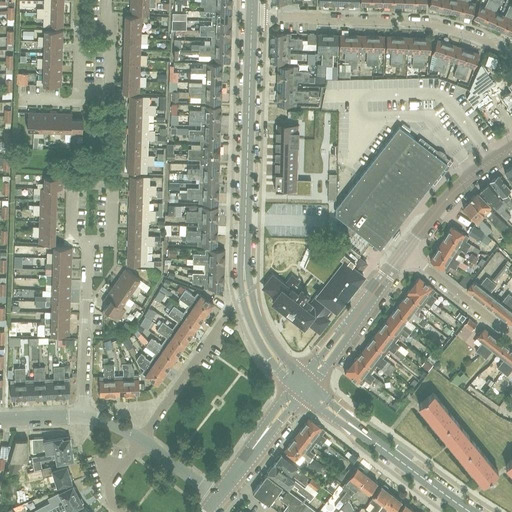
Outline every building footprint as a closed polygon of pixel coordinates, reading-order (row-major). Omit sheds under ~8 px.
[(430,0),(429,8),(439,10),(441,0),(430,0)] [(441,0),(439,10),(450,13),(453,0),(441,0)] [(453,0),(450,13),(461,15),(465,1),(464,0),(453,0)] [(464,0),(465,1),(461,15),(472,18),(475,4),(470,2),(470,0),(464,0)] [(480,5),(473,19),(484,23),(490,10),(494,0),(487,0),(485,7),(480,5)] [(494,0),(490,10),(484,23),(494,28),(500,14),(495,12),(500,0),(494,0)] [(32,13),(37,13),(63,14),(64,1),(44,1),(44,8),(32,8),(32,13)] [(155,2),(131,1),(131,12),(149,13),(149,7),(155,7),(155,2)] [(232,12),(232,2),(201,1),(200,6),(213,6),(212,11),(232,12)] [(500,14),(494,28),(504,32),(511,14),(511,4),(510,4),(504,16),(500,14)] [(212,11),(200,11),(200,17),(212,17),(212,21),(231,22),(232,12),(212,11)] [(63,14),(37,13),(37,18),(44,18),(43,26),(63,27),(63,14)] [(125,27),(141,27),(141,22),(148,22),(148,16),(125,16),(125,27)] [(172,30),(186,31),(187,21),(172,20),(172,30)] [(200,25),(200,30),(231,31),(231,22),(212,21),(212,26),(200,25)] [(125,27),(125,38),(147,38),(148,34),(141,34),(141,27),(125,27)] [(63,42),(63,31),(45,30),(45,37),(38,36),(38,41),(63,42)] [(211,36),(211,40),(231,41),(231,31),(200,30),(200,36),(211,36)] [(302,44),(302,40),(302,39),(291,38),(291,33),(271,33),(271,43),(302,44)] [(307,44),(316,45),(316,34),(307,34),(307,40),(307,44)] [(322,66),(328,66),(329,34),(318,34),(317,54),(322,54),(322,66)] [(338,35),(329,34),(328,66),(332,66),(333,55),(337,55),(338,35)] [(344,64),(350,64),(351,35),(340,35),(340,51),(345,51),(344,64)] [(351,35),(350,64),(356,65),(357,51),(362,51),(362,36),(351,35)] [(366,65),(372,65),(373,36),(362,36),(362,51),(367,52),(366,65)] [(372,65),(373,65),(378,65),(379,52),(384,52),(384,36),(373,36),(372,65)] [(396,66),(398,37),(387,37),(386,52),(391,53),(390,66),(396,66)] [(409,38),(398,37),(396,66),(402,66),(403,53),(408,53),(409,38)] [(125,38),(125,49),(141,49),(141,43),(147,44),(147,38),(125,38)] [(419,67),(420,38),(409,38),(408,53),(413,54),(412,67),(419,67)] [(431,39),(420,38),(419,67),(424,67),(425,54),(430,55),(431,39)] [(211,40),(211,45),(200,45),(199,50),(231,51),(231,41),(211,40)] [(432,55),(437,56),(433,69),(438,71),(443,58),(448,43),(437,40),(432,55)] [(44,47),(44,52),(62,53),(63,42),(38,41),(38,46),(44,47)] [(271,43),(271,53),(302,54),(290,53),(290,49),(302,49),(302,50),(315,50),(315,46),(316,46),(316,45),(307,44),(302,44),(271,43)] [(458,47),(448,43),(443,58),(438,71),(444,73),(448,60),(453,62),(458,47)] [(459,78),(464,65),(469,50),(458,47),(453,62),(458,63),(454,76),(459,78)] [(125,49),(124,60),(147,60),(147,55),(140,55),(141,49),(125,49)] [(211,60),(230,60),(231,51),(199,50),(199,54),(199,55),(211,56),(211,60)] [(479,54),(469,50),(464,65),(459,78),(465,80),(469,67),(474,69),(479,54)] [(62,53),(44,52),(44,58),(37,58),(37,63),(62,64),(62,53)] [(271,53),(270,63),(290,63),(290,59),(302,59),(302,54),(271,53)] [(124,60),(124,70),(124,71),(140,71),(140,65),(147,65),(147,60),(124,60)] [(44,68),(44,74),(62,75),(62,64),(37,63),(37,68),(44,68)] [(191,67),(191,73),(222,73),(222,64),(203,63),(203,68),(191,67)] [(278,76),(309,76),(316,76),(316,72),(309,72),(298,71),(298,66),(278,66),(278,76)] [(468,95),(467,98),(474,106),(475,105),(479,98),(477,96),(477,95),(493,84),(484,71),(480,66),(470,89),(471,90),(468,95)] [(124,71),(124,82),(146,82),(146,77),(140,77),(140,71),(124,71)] [(159,94),(172,93),(171,71),(158,72),(159,94)] [(202,78),(202,83),(222,83),(222,73),(191,73),(191,78),(202,78)] [(17,84),(25,84),(25,74),(17,74),(17,84)] [(37,80),(37,85),(61,86),(62,75),(44,74),(43,80),(37,80)] [(278,76),(277,86),(297,86),(297,82),(309,82),(309,76),(278,76)] [(509,114),(511,112),(511,111),(511,81),(507,85),(511,91),(501,98),(507,107),(505,108),(509,114)] [(146,82),(124,82),(123,93),(139,93),(140,87),(146,87),(146,82)] [(190,92),(221,93),(222,83),(202,83),(202,87),(189,87),(189,92),(190,92)] [(277,86),(277,96),(308,96),(309,91),(297,91),(297,86),(277,86)] [(221,103),(221,93),(190,92),(190,97),(202,97),(201,103),(221,103)] [(130,96),(130,109),(156,110),(156,105),(149,105),(150,97),(130,96)] [(308,96),(277,96),(277,105),(297,106),(297,102),(308,102),(308,96)] [(189,115),(221,116),(221,107),(201,106),(201,111),(190,110),(189,115)] [(129,122),(149,122),(149,115),(156,115),(156,110),(130,109),(129,122)] [(34,137),(39,137),(39,113),(28,113),(28,130),(34,131),(34,137)] [(44,131),(50,131),(50,113),(39,113),(39,137),(44,138),(44,131)] [(55,138),(61,138),(61,114),(50,113),(50,131),(56,131),(55,138)] [(72,135),(72,119),(72,114),(61,114),(61,138),(65,138),(65,132),(71,132),(71,135),(72,135)] [(201,125),(220,126),(221,116),(189,115),(189,120),(201,121),(201,125)] [(82,142),(83,119),(72,119),(72,135),(77,135),(77,142),(82,142)] [(129,122),(129,134),(155,135),(155,130),(149,130),(149,122),(129,122)] [(276,124),(275,179),(275,190),(287,190),(287,193),(298,194),(311,194),(311,180),(297,179),(299,124),(276,124)] [(189,134),(220,135),(220,126),(201,125),(201,130),(189,130),(189,134)] [(400,127),(361,176),(336,207),(336,214),(380,248),(427,189),(447,163),(441,159),(445,154),(444,153),(443,152),(441,151),(437,156),(400,127)] [(148,148),(148,140),(155,140),(155,135),(129,134),(128,147),(148,148)] [(200,145),(220,145),(220,135),(189,134),(189,140),(201,140),(200,145)] [(200,145),(200,150),(188,149),(188,154),(219,155),(220,145),(200,145)] [(128,147),(128,160),(154,161),(154,156),(148,155),(148,148),(128,147)] [(219,165),(219,155),(188,154),(188,159),(200,160),(200,164),(219,165)] [(154,161),(128,160),(127,173),(147,173),(147,165),(154,165),(154,161)] [(200,164),(200,169),(187,168),(186,173),(219,174),(219,165),(200,164)] [(199,184),(203,184),(218,184),(219,174),(186,173),(186,179),(199,179),(199,184)] [(498,175),(490,182),(502,196),(504,198),(509,205),(511,208),(511,201),(510,199),(511,199),(506,193),(510,190),(509,188),(498,175)] [(130,189),(156,190),(156,189),(156,185),(150,185),(150,177),(130,176),(130,189)] [(34,188),(62,189),(63,178),(45,177),(44,183),(38,183),(38,188),(34,188)] [(336,183),(329,183),(328,199),(336,199),(336,183)] [(186,188),(186,193),(218,194),(218,188),(218,184),(203,184),(199,184),(199,188),(186,188)] [(488,184),(480,190),(491,204),(496,209),(503,203),(501,200),(499,198),(491,188),(488,184)] [(56,200),(57,190),(62,190),(62,189),(34,188),(34,193),(40,194),(40,199),(56,200)] [(130,189),(130,202),(149,203),(149,195),(156,195),(156,190),(130,189)] [(173,196),(173,201),(184,202),(185,193),(179,193),(179,196),(173,196)] [(198,203),(203,203),(218,204),(218,194),(186,193),(186,198),(198,199),(198,203)] [(491,207),(477,193),(470,200),(484,214),(502,232),(507,226),(489,208),(491,207)] [(34,205),(33,210),(56,211),(56,200),(40,199),(40,206),(34,205)] [(484,214),(470,200),(463,207),(477,221),(475,222),(488,235),(493,229),(480,217),(484,214)] [(149,211),(149,203),(130,202),(129,215),(155,215),(155,211),(149,211)] [(187,216),(187,210),(176,210),(176,206),(169,206),(168,215),(181,216),(187,216)] [(187,210),(187,216),(217,217),(217,207),(198,207),(198,211),(187,210)] [(40,215),(40,221),(56,222),(56,211),(33,210),(33,215),(40,215)] [(510,217),(504,210),(500,213),(507,220),(510,217)] [(129,215),(129,227),(148,228),(149,220),(155,220),(155,215),(129,215)] [(186,221),(198,222),(198,226),(202,226),(217,227),(217,217),(187,216),(186,221)] [(33,227),(33,232),(55,233),(56,222),(40,221),(39,227),(33,227)] [(356,232),(351,227),(343,221),(338,227),(343,231),(351,238),(356,232)] [(186,230),(186,235),(217,236),(217,227),(202,226),(198,226),(197,231),(186,230)] [(451,226),(446,235),(468,248),(471,244),(466,241),(469,237),(451,226)] [(468,235),(479,241),(484,232),(473,226),(468,235)] [(154,241),(155,236),(148,236),(148,228),(129,227),(128,240),(154,241)] [(55,233),(33,232),(33,237),(39,237),(39,243),(55,244),(55,233)] [(216,246),(217,236),(186,235),(186,241),(197,241),(197,246),(216,246)] [(468,248),(446,235),(441,243),(458,254),(461,250),(465,253),(468,248)] [(128,240),(128,253),(148,253),(148,246),(154,246),(154,241),(128,240)] [(326,284),(311,303),(305,299),(308,295),(305,292),(306,291),(305,290),(304,291),(296,285),(298,281),(292,276),(285,285),(273,275),(263,287),(276,297),(273,301),(286,311),(287,310),(292,314),(291,315),(304,325),(307,321),(319,331),(329,319),(325,316),(332,306),(336,309),(363,275),(359,272),(366,263),(359,257),(361,255),(342,240),(336,247),(338,249),(337,250),(336,250),(335,251),(334,251),(333,252),(332,252),(331,252),(330,253),(329,253),(328,253),(327,253),(326,254),(325,254),(324,254),(323,254),(322,254),(321,254),(320,254),(319,254),(318,253),(317,253),(316,253),(315,253),(314,252),(313,252),(311,251),(304,266),(308,269),(320,279),(318,282),(322,286),(325,282),(326,284)] [(458,254),(441,243),(435,252),(457,265),(460,261),(455,258),(458,254)] [(474,246),(471,250),(477,254),(478,254),(480,250),(474,246)] [(47,253),(47,257),(72,258),(72,248),(54,247),(54,253),(47,253)] [(193,253),(193,259),(224,260),(224,250),(205,249),(205,254),(193,253)] [(455,270),(457,266),(457,265),(435,252),(430,260),(447,271),(450,267),(455,270)] [(148,253),(128,253),(128,266),(154,266),(154,261),(147,261),(148,253)] [(71,269),(72,259),(72,258),(47,257),(47,263),(53,263),(53,268),(71,269)] [(204,269),(224,269),(224,260),(193,259),(193,264),(204,264),(204,269)] [(509,267),(506,264),(493,279),(496,282),(509,267)] [(47,275),(46,280),(71,280),(71,269),(53,268),(53,275),(47,275)] [(125,269),(119,279),(139,293),(142,288),(137,285),(140,280),(125,269)] [(224,279),(224,269),(204,269),(204,273),(192,273),(192,278),(224,279)] [(148,276),(154,282),(160,276),(154,270),(148,276)] [(459,283),(465,288),(473,278),(466,273),(459,283)] [(467,290),(478,298),(484,290),(491,281),(486,276),(479,285),(473,281),(467,290)] [(204,288),(221,289),(223,289),(224,279),(192,278),(192,284),(204,284),(204,288)] [(435,291),(419,278),(412,285),(434,302),(437,298),(432,295),(435,291)] [(119,279),(113,287),(128,298),(131,293),(136,297),(139,293),(119,279)] [(53,285),(52,290),(70,291),(71,280),(46,280),(46,284),(53,285)] [(478,298),(488,307),(495,298),(489,294),(496,285),(491,281),(484,290),(478,298)] [(431,306),(434,302),(412,285),(406,293),(423,306),(426,302),(431,306)] [(113,287),(106,296),(126,310),(129,312),(132,308),(124,302),(128,298),(113,287)] [(70,302),(70,291),(52,290),(52,296),(46,296),(46,301),(70,302)] [(181,294),(207,312),(213,304),(197,293),(194,296),(184,290),(181,294)] [(419,311),(423,306),(406,293),(406,294),(407,294),(401,302),(422,318),(424,315),(419,311)] [(207,312),(181,294),(178,299),(188,305),(185,309),(202,320),(204,317),(206,318),(209,314),(207,313),(207,312)] [(488,307),(499,315),(506,307),(511,298),(511,296),(508,294),(501,303),(495,298),(488,307)] [(126,310),(106,296),(104,300),(108,303),(105,308),(105,309),(102,313),(109,317),(111,313),(119,319),(126,310)] [(499,315),(510,324),(511,321),(511,311),(511,309),(511,298),(506,307),(499,315)] [(52,306),(52,312),(70,312),(70,302),(46,301),(46,306),(52,306)] [(419,321),(422,318),(401,302),(394,310),(407,319),(410,315),(419,321)] [(170,310),(196,328),(202,320),(185,309),(183,312),(173,306),(170,310)] [(174,325),(191,336),(196,328),(170,310),(167,315),(177,321),(174,325)] [(407,319),(394,310),(388,318),(409,334),(412,331),(403,324),(407,319)] [(45,318),(45,323),(69,323),(70,312),(52,312),(52,318),(45,318)] [(462,323),(466,318),(460,312),(456,317),(462,323)] [(456,326),(459,323),(450,315),(447,318),(456,326)] [(139,325),(144,328),(148,321),(143,318),(139,325)] [(409,334),(388,318),(382,325),(398,338),(401,334),(406,338),(409,334)] [(476,324),(469,318),(464,325),(471,331),(476,324)] [(159,326),(185,344),(191,336),(174,325),(172,329),(162,322),(159,326)] [(69,335),(69,323),(45,323),(45,334),(69,335)] [(395,342),(398,338),(382,325),(376,333),(396,350),(397,349),(400,346),(395,342)] [(163,341),(180,352),(185,344),(159,326),(156,331),(166,337),(163,341)] [(477,337),(483,342),(475,351),(480,355),(488,346),(494,337),(484,328),(477,337)] [(376,333),(370,341),(386,354),(389,350),(393,353),(396,350),(376,333)] [(494,337),(488,346),(480,355),(485,359),(492,350),(498,354),(505,346),(494,337)] [(122,341),(127,350),(132,347),(127,338),(122,341)] [(148,342),(174,360),(180,352),(163,341),(161,344),(151,338),(148,342)] [(386,354),(370,341),(363,349),(384,365),(387,361),(383,358),(386,354)] [(152,357),(168,368),(174,360),(148,342),(145,347),(155,353),(152,357)] [(404,346),(401,350),(410,355),(412,351),(404,346)] [(511,359),(511,350),(505,346),(498,354),(504,359),(497,368),(502,372),(509,363),(511,359)] [(357,356),(357,357),(373,370),(377,365),(381,369),(384,365),(363,349),(357,357),(357,356)] [(400,352),(397,356),(402,360),(405,356),(400,352)] [(141,361),(163,376),(168,368),(152,357),(150,360),(145,357),(145,356),(141,353),(138,357),(142,360),(141,361)] [(142,360),(138,357),(136,360),(139,366),(144,369),(141,373),(157,384),(163,376),(141,361),(142,360)] [(370,373),(373,370),(357,357),(351,364),(372,381),(375,377),(370,373)] [(511,359),(509,363),(502,372),(507,376),(511,369),(511,359)] [(433,366),(426,360),(421,366),(428,372),(433,366)] [(120,395),(129,395),(128,369),(127,369),(126,363),(121,364),(122,369),(123,369),(123,376),(119,376),(120,395)] [(130,363),(126,363),(127,369),(128,369),(129,395),(139,394),(139,375),(134,375),(134,369),(130,363)] [(110,396),(109,364),(103,365),(104,376),(99,377),(100,396),(110,396)] [(114,364),(109,364),(110,396),(120,395),(119,376),(114,376),(114,364)] [(370,384),(372,381),(351,364),(344,372),(357,382),(361,385),(365,381),(370,384)] [(59,367),(60,398),(70,398),(69,383),(69,378),(64,378),(64,366),(59,367)] [(39,368),(41,399),(50,398),(49,379),(45,379),(44,367),(39,368)] [(49,379),(50,398),(60,398),(59,367),(53,367),(54,379),(49,379)] [(21,400),(20,368),(14,369),(15,380),(10,381),(11,400),(21,400)] [(31,399),(30,380),(26,380),(25,368),(20,368),(21,400),(31,399)] [(41,399),(39,368),(34,368),(34,380),(30,380),(31,399),(41,399)] [(387,368),(384,372),(389,376),(392,372),(391,371),(387,368)] [(375,383),(379,386),(380,388),(384,384),(378,380),(375,383)] [(433,393),(419,405),(440,431),(455,419),(433,393)] [(324,442),(327,439),(322,435),(325,430),(309,418),(303,426),(324,442)] [(440,431),(462,457),(476,445),(455,419),(440,431)] [(313,447),(317,442),(322,446),(324,442),(303,426),(297,434),(313,447)] [(313,447),(297,434),(291,442),(312,458),(314,455),(310,451),(313,447)] [(44,438),(32,439),(33,453),(39,452),(39,454),(32,456),(32,457),(71,449),(69,439),(67,439),(67,437),(45,441),(44,438)] [(17,473),(21,461),(29,460),(27,440),(15,440),(9,461),(7,468),(6,471),(9,471),(17,473)] [(312,458),(291,442),(284,450),(297,460),(300,455),(309,462),(312,458)] [(0,458),(7,458),(10,446),(0,445),(0,453),(0,458)] [(498,472),(476,445),(462,457),(483,484),(498,472)] [(71,454),(71,449),(32,457),(32,462),(56,458),(57,463),(73,460),(72,458),(73,457),(73,454),(71,454)] [(297,467),(281,455),(279,457),(278,457),(275,460),(276,462),(275,463),(305,486),(307,484),(315,490),(319,484),(319,483),(311,478),(297,467)] [(289,489),(292,484),(298,489),(297,490),(310,501),(314,495),(295,480),(274,464),(271,468),(271,467),(268,471),(268,472),(268,473),(289,489)] [(34,471),(33,471),(27,473),(29,481),(54,474),(57,486),(71,482),(66,466),(53,469),(52,466),(40,469),(34,471)] [(345,504),(348,499),(353,493),(367,475),(362,471),(363,470),(359,467),(358,468),(357,467),(349,478),(345,482),(342,487),(347,491),(340,500),(345,504)] [(268,505),(276,494),(280,497),(279,499),(296,511),(316,511),(284,487),(282,486),(266,474),(252,493),(268,505)] [(367,475),(353,493),(356,496),(359,492),(365,497),(369,493),(377,483),(376,482),(376,481),(372,478),(372,479),(367,475)] [(6,493),(11,493),(14,493),(15,479),(13,479),(8,478),(6,493)] [(327,488),(333,493),(341,483),(335,478),(327,488)] [(42,511),(58,504),(77,495),(72,486),(53,496),(55,500),(51,502),(32,511),(42,511)] [(377,511),(391,494),(386,490),(387,489),(383,486),(382,487),(381,486),(373,496),(370,501),(375,505),(369,511),(377,511)] [(396,497),(391,494),(377,511),(383,511),(384,511),(385,511),(392,511),(393,511),(401,501),(400,501),(401,500),(397,497),(396,497)] [(42,511),(56,511),(58,511),(66,511),(82,505),(77,495),(58,504),(42,511)] [(353,511),(356,510),(352,502),(348,499),(345,504),(338,511),(353,511)]
